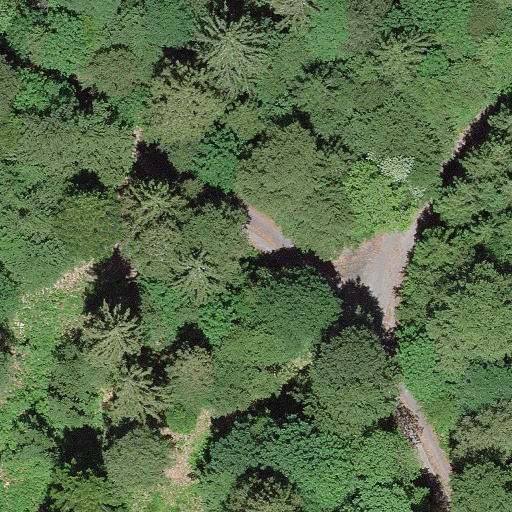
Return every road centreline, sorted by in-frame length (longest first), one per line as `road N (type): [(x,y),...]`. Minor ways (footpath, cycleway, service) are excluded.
road 1 (track): [(373,287),(280,248),(52,101),(0,56)]
road 2 (track): [(439,511),(403,443),(373,287)]
road 3 (track): [(373,287),(511,118)]
